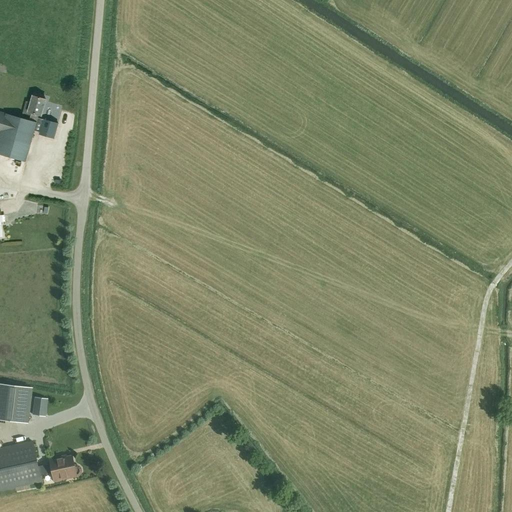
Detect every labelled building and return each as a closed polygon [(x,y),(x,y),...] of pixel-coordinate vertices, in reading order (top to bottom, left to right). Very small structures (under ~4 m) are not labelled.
[(22,113),(30,116),(29,121),(0,112),(0,154),(25,162),(34,130),(39,132),(38,134),(53,139),(57,124),(43,119),(42,120),(37,118),(38,115),(40,116),(45,99),(32,96),(30,103),(25,101),(22,113)] [(35,212),(46,212),(45,204),(34,205),(35,212)] [(0,420),(26,423),(31,387),(0,383),(0,420)] [(48,399),(36,397),(33,415),(45,417),(48,399)] [(75,466),(72,456),(61,459),(61,457),(49,460),(50,464),(38,467),(32,441),(0,448),(0,490),(42,482),(40,476),(52,473),(54,481),(77,476),(79,475),(81,473),(81,471),(81,469),(79,467),(77,466),(75,466)]
